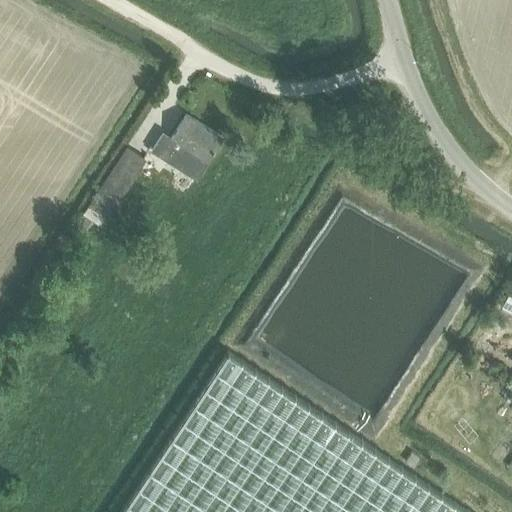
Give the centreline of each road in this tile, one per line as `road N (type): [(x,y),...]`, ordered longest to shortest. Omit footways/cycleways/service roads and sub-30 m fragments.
road 1 (unclassified): [(401,55),(306,89),(278,89),(237,75),(103,0)]
road 2 (unclassified): [(511,206),(458,158),(401,55)]
